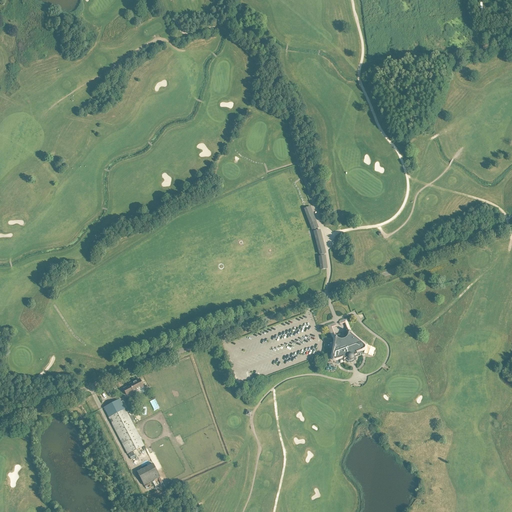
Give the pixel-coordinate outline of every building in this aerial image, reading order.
[(310,207),(303,210),(313,232),(319,255),(318,257),(321,270),(327,269),(326,256),(326,253),(325,251),(320,231),(319,229),(310,207)] [(335,323),(328,326),(332,337),(334,337),(335,338),(331,360),(334,362),(339,360),(340,363),(346,361),(348,362),(351,362),(353,362),(355,359),(355,357),(362,355),(361,352),(364,351),(366,350),(367,347),(350,333),(350,330),(346,319),(339,321),(340,324),(336,325),(335,323)] [(123,389),(125,393),(126,395),(130,393),(129,392),(133,390),(133,392),(136,391),(138,392),(143,390),(144,387),(139,379),(129,384),(130,385),(127,387),(123,389)] [(104,408),(106,412),(128,454),(137,450),(140,455),(146,451),(144,446),(123,405),(125,404),(123,401),(121,402),(120,399),(104,408)] [(160,477),(153,464),(136,472),(143,486),(160,477)]
